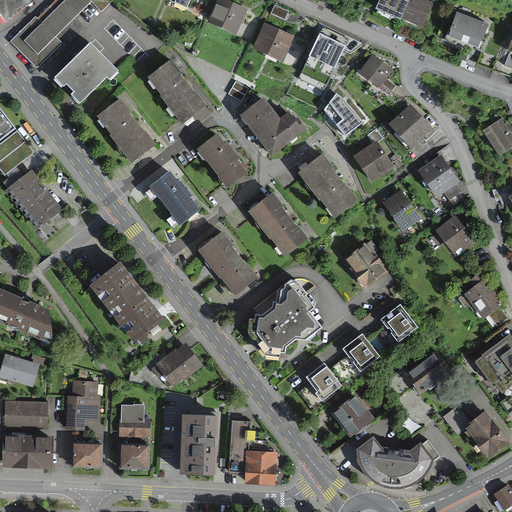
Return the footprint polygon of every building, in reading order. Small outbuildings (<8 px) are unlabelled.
[(30,0),(0,0),(0,13),(6,21),(30,0)] [(63,0),(42,22),(36,17),(12,41),(38,68),(63,43),(55,36),(91,1),(90,0),(63,0)] [(248,7),(233,0),(217,0),(209,18),(238,31),(248,7)] [(400,18),(400,16),(407,0),(381,0),(377,9),(400,18)] [(407,0),(400,16),(421,25),(431,3),(424,0),(407,0)] [(486,24),(453,12),(443,41),(452,44),(453,41),(477,49),(486,24)] [(294,38),(265,25),(253,50),(283,63),(294,38)] [(353,45),(320,30),(312,48),(345,63),(353,45)] [(118,70),(90,42),(55,77),(63,85),(66,82),(75,91),(72,94),(80,102),(107,75),(110,78),(118,70)] [(373,56),(362,69),(380,84),(391,71),(373,56)] [(173,60),(149,79),(183,123),(207,104),(198,92),(197,93),(182,75),(184,74),(173,60)] [(266,96),(243,113),(273,152),(305,128),(290,109),(281,116),(266,96)] [(362,115),(346,98),(332,111),(347,128),(362,115)] [(122,99),(98,117),(133,161),(157,142),(147,130),(146,132),(132,114),(133,113),(122,99)] [(0,141),(17,128),(0,106),(0,141)] [(410,107),(392,124),(411,145),(429,128),(410,107)] [(501,121),(485,130),(500,153),(511,145),(511,136),(509,132),(511,129),(508,123),(504,125),(501,121)] [(17,128),(0,141),(0,166),(5,173),(34,151),(17,128)] [(226,142),(218,131),(199,146),(229,185),(248,170),(238,157),(240,156),(228,140),(226,142)] [(376,143),(357,156),(372,178),(391,165),(376,143)] [(325,153),(301,172),(336,216),(360,197),(350,185),(349,186),(335,169),(336,167),(325,153)] [(441,157),(422,171),(438,194),(457,180),(441,157)] [(63,209),(32,170),(7,188),(39,228),(63,209)] [(178,184),(170,173),(151,188),(181,227),(200,212),(190,199),(192,198),(180,182),(178,184)] [(276,192),(252,211),(286,254),(311,235),(301,223),(300,225),(286,207),(287,206),(276,192)] [(401,192),(386,203),(403,228),(418,218),(401,192)] [(473,242),(454,218),(438,230),(453,249),(461,243),(465,249),(473,242)] [(224,228),(200,247),(234,290),(258,272),(249,260),(248,261),(234,243),(235,242),(224,228)] [(365,247),(348,259),(365,283),(382,272),(365,247)] [(165,316),(121,259),(91,282),(135,339),(137,337),(142,343),(149,328),(165,316)] [(295,274),(279,287),(277,301),(263,312),(256,311),(255,315),(251,315),(249,329),(266,350),(279,352),(280,346),(285,347),(287,340),(296,332),(302,328),(306,334),(322,321),(311,306),(315,303),(306,290),(307,289),(295,274)] [(468,290),(485,313),(503,300),(485,277),(468,290)] [(4,294),(0,303),(0,324),(48,344),(51,337),(59,341),(54,315),(4,294)] [(400,304),(381,319),(398,340),(417,326),(400,304)] [(362,335),(344,349),(360,370),(379,356),(362,335)] [(511,343),(508,335),(474,362),(492,385),(494,383),(504,396),(511,389),(511,343)] [(203,362),(185,339),(156,360),(174,384),(203,362)] [(452,367),(437,348),(407,371),(422,390),(452,367)] [(40,362),(6,352),(0,371),(0,375),(33,385),(40,362)] [(324,364),(306,377),(323,399),(341,386),(324,364)] [(72,396),(68,396),(66,427),(83,428),(84,419),(98,419),(101,382),(73,380),(72,396)] [(375,417),(357,392),(334,409),(352,434),(375,417)] [(48,402),(6,401),(5,426),(47,426),(48,402)] [(121,403),(121,420),(120,435),(150,436),(150,417),(143,417),(144,403),(121,403)] [(217,412),(182,411),(180,469),(215,471),(217,412)] [(505,441),(485,413),(468,426),(488,454),(505,441)] [(272,449),(267,440),(251,440),(252,420),(230,420),(229,470),(244,470),(245,448),(272,449)] [(51,436),(3,435),(2,465),(51,466),(51,436)] [(415,452),(382,448),(373,437),(357,450),(358,461),(363,471),(369,479),(379,486),(390,489),(403,490),(411,487),(424,480),(431,471),(434,464),(440,459),(428,443),(415,452)] [(100,445),(76,444),(75,465),(100,465),(100,445)] [(148,446),(123,446),(123,467),(147,467),(148,446)] [(276,483),(277,449),(272,449),(245,448),(244,470),(244,482),(276,483)] [(511,502),(511,490),(507,483),(494,492),(504,507),(511,502)]
